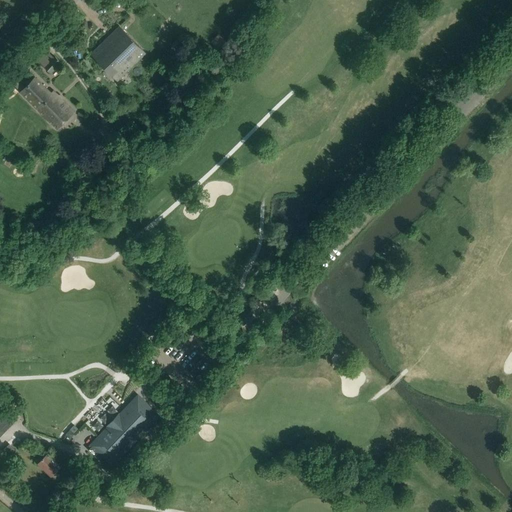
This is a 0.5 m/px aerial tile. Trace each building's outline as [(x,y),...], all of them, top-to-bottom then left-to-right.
[(117,81),(146,53),(119,25),(90,53),(111,75),(110,77),(112,79),(111,80),(114,84),(117,81)] [(44,67),(50,72),(61,62),(55,56),(44,67)] [(74,111),(53,90),(51,92),(34,76),(20,91),(57,128),(74,111)] [(124,448),(132,439),(133,440),(156,415),(138,398),(120,416),(118,414),(108,425),(110,427),(92,445),(99,451),(104,445),(116,457),(124,448)] [(0,436),(18,418),(17,418),(9,410),(0,418),(0,436)] [(102,411),(92,419),(98,425),(107,417),(102,411)] [(7,459),(16,450),(9,444),(1,452),(7,459)] [(51,476),(60,467),(46,453),(38,462),(51,476)]
